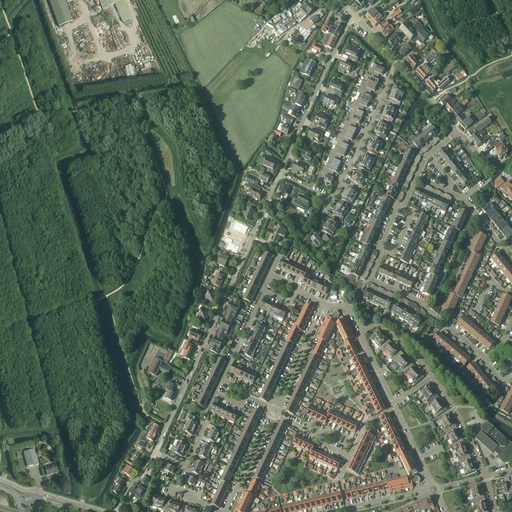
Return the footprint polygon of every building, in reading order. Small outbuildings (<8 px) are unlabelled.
[(73,23),(64,0),(49,0),(59,28),(73,23)] [(98,0),(103,11),(110,8),(109,7),(115,5),(123,23),(130,20),(123,2),(123,1),(122,0),(98,0)] [(302,7),(299,3),(297,1),(290,7),(295,12),(296,11),(300,16),(298,18),(311,6),(308,3),(302,7)] [(314,10),(311,6),(298,18),(301,22),(314,10)] [(410,11),(412,15),(419,10),(417,6),(410,11)] [(374,10),(366,18),(370,23),(375,17),(379,14),(381,12),(377,7),(374,10)] [(399,10),(389,17),(392,20),(401,13),(399,10)] [(323,16),(320,12),(315,16),(298,31),(304,38),(297,43),(300,48),(305,44),(304,43),(310,35),(309,34),(316,28),(313,25),(323,16)] [(375,17),(370,23),(374,27),(382,20),(386,16),(384,14),(380,18),(378,20),(375,17)] [(287,31),(284,26),(290,22),(289,19),(275,28),(271,20),(266,24),(277,30),(276,31),(277,31),(280,36),(287,31)] [(339,36),(342,28),(335,24),(333,27),(331,26),(332,23),(328,21),(325,27),(332,30),(331,32),(339,36)] [(384,22),(377,29),(381,34),(386,28),(385,28),(388,25),(385,22),(384,22)] [(396,33),(388,41),(393,47),(399,41),(401,39),(398,37),(401,34),(402,33),(410,41),(416,35),(423,28),(417,22),(410,29),(405,23),(398,30),(396,32),(396,33)] [(386,28),(381,34),(386,39),(393,32),(394,31),(395,32),(398,28),(396,26),(392,30),(391,28),(388,31),(386,28)] [(416,35),(410,41),(413,45),(419,39),(423,43),(431,35),(424,27),(423,28),(416,35)] [(337,39),(339,36),(331,32),(329,36),(326,34),(323,39),(325,40),(333,44),(332,44),(334,45),(337,39)] [(334,45),(332,44),(333,44),(325,40),(323,45),(332,50),(334,45)] [(404,47),(398,52),(403,57),(409,52),(411,49),(407,45),(404,47)] [(356,62),(359,57),(357,56),(358,53),(355,51),(356,49),(350,46),(346,54),(352,57),(350,60),(356,62)] [(430,54),(424,59),(425,61),(435,53),(433,51),(430,54)] [(432,56),(425,61),(428,64),(434,58),(435,57),(440,54),(440,53),(438,51),(437,51),(435,53),(432,56)] [(418,55),(416,52),(406,61),(410,65),(415,60),(413,58),(418,55)] [(309,78),(315,64),(306,59),(300,73),(309,78)] [(422,62),(420,60),(417,63),(415,60),(410,65),(413,69),(422,62)] [(349,74),(350,71),(352,72),(355,66),(349,63),(347,66),(342,63),(338,72),(344,75),(345,72),(349,74)] [(382,76),(384,70),(377,67),(377,66),(374,64),(371,69),(369,68),(367,72),(378,78),(379,75),(382,76)] [(433,73),(426,64),(416,72),(423,81),(433,73)] [(378,78),(367,72),(365,77),(367,78),(366,82),(376,87),(379,81),(377,80),(378,78)] [(435,83),(433,81),(436,78),(434,76),(426,84),(427,85),(427,86),(428,87),(429,87),(429,88),(435,83)] [(293,78),(289,87),(298,91),(302,82),(293,78)] [(450,82),(446,78),(439,83),(437,81),(435,83),(429,88),(430,89),(430,90),(431,91),(432,91),(433,92),(439,87),(441,85),(443,88),(450,82)] [(341,96),(344,90),(342,89),(343,87),(339,85),(340,82),(334,79),(330,88),(336,90),(335,93),(341,96)] [(376,87),(366,82),(364,86),(362,85),(360,89),(371,94),(372,91),(374,92),(376,87)] [(402,99),(405,92),(400,87),(398,89),(395,86),(393,88),(392,90),(393,90),(391,95),(402,99)] [(371,94),(360,89),(358,93),(360,94),(358,98),(369,103),(371,98),(369,97),(371,94)] [(304,103),(306,98),(296,94),(295,96),(296,96),(295,99),(297,100),(304,103)] [(402,99),(391,95),(389,99),(390,100),(389,102),(399,106),(402,99)] [(451,101),(453,99),(450,95),(448,97),(446,95),(440,100),(441,101),(440,102),(444,106),(451,101)] [(333,107),(335,105),(337,105),(339,100),(333,97),(332,100),(326,97),(322,105),(328,108),(330,105),(333,107)] [(369,103),(358,98),(356,102),(354,101),(352,105),(363,110),(364,107),(366,108),(369,103)] [(283,101),(282,108),(283,108),(288,110),(291,105),(286,103),(283,102),(283,101)] [(450,112),(451,113),(455,118),(461,113),(460,112),(463,110),(461,107),(466,104),(464,101),(459,105),(456,107),(450,112)] [(450,112),(456,107),(452,102),(446,107),(450,112)] [(352,105),(349,104),(348,107),(351,108),(350,109),(352,110),(350,114),(361,119),(364,114),(362,113),(363,110),(352,105)] [(398,109),(388,105),(387,107),(386,107),(384,112),(395,116),(398,109)] [(297,119),(300,111),(291,107),(289,111),(292,112),(291,116),(297,119)] [(395,116),(384,112),(382,116),(383,116),(382,119),(392,123),(395,116)] [(325,130),(328,124),(326,123),(327,120),(323,119),(325,116),(319,113),(315,121),(320,124),(319,127),(325,130)] [(361,119),(350,114),(349,118),(346,117),(344,121),(355,127),(357,124),(359,125),(361,119)] [(467,120),(462,114),(456,119),(461,124),(467,120)] [(281,119),(292,123),(293,120),(283,115),(281,119)] [(471,125),(473,124),(468,118),(467,120),(461,124),(466,131),(472,126),(471,125)] [(491,124),(487,118),(473,127),(468,131),(472,137),(472,138),(482,130),(491,124)] [(355,127),(344,121),(342,126),(344,127),(343,131),(354,136),(356,130),(354,129),(355,127)] [(391,126),(381,121),(380,124),(379,124),(377,128),(388,133),(391,126)] [(280,137),(282,133),(286,135),(287,134),(288,135),(291,128),(283,125),(280,132),(276,131),(274,135),(280,137)] [(438,133),(432,126),(428,129),(434,136),(438,133)] [(388,133),(377,128),(375,133),(376,133),(374,136),(384,140),(388,133)] [(434,136),(428,129),(424,133),(430,139),(434,136)] [(318,141),(319,138),(321,139),(324,133),(317,130),(316,133),(311,131),(307,139),(313,142),(314,139),(318,141)] [(482,130),(472,138),(472,137),(470,139),(476,148),(488,139),(482,131),(482,130)] [(354,136),(343,131),(341,135),(339,134),(337,138),(348,143),(349,140),(351,141),(354,136)] [(420,136),(418,133),(414,137),(416,139),(422,146),(426,143),(420,136)] [(430,139),(424,133),(420,136),(426,143),(430,139)] [(416,139),(414,137),(409,140),(409,141),(409,142),(409,143),(411,146),(413,144),(418,149),(422,146),(416,139)] [(348,143),(337,138),(335,142),(337,143),(335,147),(346,152),(349,147),(347,145),(348,143)] [(383,142),(373,138),(372,140),(371,140),(369,145),(380,150),(383,142)] [(503,146),(500,142),(493,147),(496,151),(503,146)] [(380,150),(369,145),(367,149),(368,149),(367,152),(376,157),(380,150)] [(500,159),(502,157),(504,159),(507,157),(505,155),(507,154),(504,150),(505,149),(503,146),(495,153),(497,156),(497,157),(498,158),(500,159)] [(310,163),(313,157),(311,156),(312,154),(308,152),(309,149),(303,147),(299,155),(305,157),(303,160),(310,163)] [(346,152),(335,147),(333,151),(331,150),(329,154),(340,159),(342,156),(344,157),(346,152)] [(449,152),(445,148),(439,153),(441,157),(442,158),(449,152)] [(414,153),(406,150),(404,154),(412,158),(414,153)] [(452,156),(449,152),(442,158),(441,157),(439,158),(440,160),(443,158),(445,161),(452,156)] [(340,159),(329,154),(327,158),(330,159),(328,163),(339,168),(341,163),(339,162),(340,159)] [(375,159),(366,154),(364,157),(364,156),(361,161),(372,166),(375,159)] [(412,158),(404,154),(402,159),(410,163),(412,158)] [(276,164),(273,163),(274,160),(266,156),(265,159),(266,160),(263,166),(273,170),(276,164)] [(455,160),(452,156),(445,161),(448,165),(455,160)] [(458,158),(455,160),(448,165),(445,166),(447,168),(449,166),(451,169),(458,164),(461,162),(458,158)] [(410,163),(402,159),(400,164),(408,167),(410,163)] [(372,166),(361,161),(359,165),(360,166),(359,168),(368,173),(372,166)] [(339,168),(328,163),(326,167),(324,166),(322,170),(333,175),(334,173),(336,174),(339,168)] [(302,174),(303,172),(305,173),(308,167),(302,164),(301,167),(295,164),(291,172),(297,175),(299,172),(302,174)] [(408,167),(400,164),(398,168),(406,172),(408,167)] [(462,168),(458,164),(451,169),(454,172),(455,173),(462,168)] [(406,172),(398,168),(396,173),(404,177),(406,172)] [(465,172),(462,168),(455,173),(454,172),(452,174),(453,176),(455,174),(458,177),(465,172)] [(333,175),(322,170),(320,175),(319,175),(317,179),(324,182),(331,185),(334,179),(331,178),(333,175)] [(367,175),(357,170),(356,173),(355,173),(353,177),(363,182),(367,175)] [(468,176),(465,172),(458,177),(460,180),(461,181),(468,176)] [(404,177),(396,173),(394,178),(402,181),(404,177)] [(258,180),(259,180),(267,184),(270,177),(263,174),(263,175),(261,174),(258,180)] [(471,180),(474,178),(470,174),(468,176),(461,181),(460,180),(458,182),(460,184),(462,182),(464,185),(471,180)] [(363,182),(353,177),(351,181),(351,182),(350,184),(360,189),(363,182)] [(402,181),(394,178),(392,182),(400,186),(402,181)] [(511,187),(508,182),(505,185),(504,184),(504,183),(500,178),(493,183),(497,189),(500,187),(505,194),(505,193),(508,196),(508,195),(511,199),(511,187)] [(400,186),(392,182),(389,187),(398,191),(400,186)] [(260,201),(263,194),(255,190),(257,188),(251,185),(249,191),(251,192),(250,196),(260,201)] [(358,192),(349,186),(347,189),(344,193),(354,199),(358,192)] [(291,189),(285,187),(283,193),(288,195),(291,189)] [(398,191),(389,187),(387,192),(395,195),(398,191)] [(421,192),(416,190),(413,197),(412,196),(410,200),(416,202),(417,200),(421,192)] [(395,195),(387,192),(385,196),(393,200),(395,195)] [(426,194),(421,192),(417,200),(422,202),(426,194)] [(354,199),(344,193),(342,197),(343,198),(341,200),(351,205),(354,199)] [(430,196),(426,194),(422,202),(427,204),(430,196)] [(310,204),(301,200),(301,199),(296,196),(292,205),(306,212),(307,212),(307,213),(307,214),(309,215),(310,214),(313,209),(312,208),(311,207),(309,208),(309,207),(311,204),(311,203),(310,204)] [(435,198),(430,196),(427,204),(431,207),(435,198)] [(391,201),(383,197),(381,202),(389,205),(391,201)] [(439,201),(435,198),(431,207),(436,209),(439,201)] [(444,203),(439,201),(436,209),(440,211),(444,203)] [(349,208),(340,202),(339,205),(338,204),(335,208),(345,214),(349,208)] [(389,205),(381,202),(378,206),(387,210),(389,205)] [(449,205),(444,203),(440,211),(445,213),(449,205)] [(250,222),(255,212),(251,210),(252,207),(246,204),(245,207),(248,209),(245,214),(243,215),(244,218),(244,219),(250,222)] [(493,209),(489,204),(482,210),(486,214),(493,209)] [(387,210),(378,206),(376,211),(385,215),(387,210)] [(345,214),(335,208),(333,213),(332,216),(341,221),(345,214)] [(496,213),(493,209),(486,214),(489,219),(496,213)] [(466,218),(468,213),(460,210),(458,214),(466,218)] [(385,215),(376,211),(374,216),(382,219),(385,215)] [(500,217),(496,213),(489,219),(493,223),(500,217)] [(374,216),(372,214),(369,219),(372,220),(380,224),(382,219),(374,216)] [(429,218),(421,214),(419,219),(427,223),(429,218)] [(466,218),(458,214),(456,219),(464,223),(466,218)] [(503,222),(500,217),(493,223),(496,228),(503,222)] [(241,222),(231,218),(216,253),(221,256),(228,241),(230,241),(232,235),(235,236),(239,227),(241,222)] [(340,223),(331,218),(329,220),(328,220),(326,224),(336,230),(340,223)] [(427,223),(419,219),(417,224),(425,227),(427,223)] [(464,223),(456,219),(454,224),(462,227),(464,223)] [(380,224),(372,220),(370,225),(378,229),(380,224)] [(507,226),(503,222),(496,228),(500,232),(507,226)] [(336,230),(326,224),(323,228),(324,229),(322,231),(332,237),(336,230)] [(425,227),(417,224),(415,228),(423,232),(425,227)] [(454,224),(452,228),(451,228),(457,231),(460,232),(462,227),(454,224)] [(378,229),(370,225),(368,230),(376,233),(378,229)] [(511,231),(507,226),(500,232),(504,236),(511,231)] [(287,231),(278,227),(277,230),(276,230),(274,234),(280,237),(284,238),(287,231)] [(452,228),(449,227),(447,232),(455,236),(457,231),(451,228),(452,228)] [(368,230),(365,228),(363,233),(374,238),(376,233),(368,230)] [(423,232),(415,228),(412,233),(421,237),(423,232)] [(455,236),(447,232),(445,237),(453,240),(455,236)] [(374,238),(363,233),(361,237),(362,238),(361,238),(372,243),(374,238)] [(421,237),(412,233),(410,238),(418,241),(421,237)] [(280,237),(274,234),(270,243),(277,245),(280,237)] [(484,242),(487,237),(478,234),(476,238),(484,242)] [(324,245),(324,244),(329,240),(325,235),(320,239),(317,235),(310,240),(312,242),(311,243),(311,244),(311,245),(311,246),(312,246),(313,247),(314,246),(315,246),(317,249),(324,245)] [(453,240),(445,237),(443,241),(451,245),(453,240)] [(233,238),(231,243),(232,243),(240,247),(242,242),(235,239),(233,238)] [(372,243),(361,238),(359,243),(370,247),(372,243)] [(418,241),(410,238),(408,242),(416,246),(418,241)] [(484,242),(476,238),(474,243),(482,247),(484,242)] [(451,245),(443,241),(441,246),(449,250),(451,245)] [(416,246),(408,242),(406,247),(414,251),(416,246)] [(482,247),(474,243),(472,248),(480,251),(482,247)] [(371,250),(363,246),(361,251),(369,254),(371,250)] [(449,250),(441,246),(439,251),(447,254),(449,250)] [(414,251),(406,247),(404,252),(412,255),(414,251)] [(480,251),(472,248),(470,253),(472,254),(472,253),(478,256),(480,251)] [(369,254),(361,251),(359,255),(367,259),(369,254)] [(447,254),(439,251),(437,255),(445,259),(447,254)] [(412,255),(404,252),(402,256),(410,260),(412,255)] [(272,257),(264,253),(262,258),(270,262),(272,257)] [(478,256),(472,253),(472,254),(470,258),(478,262),(481,257),(478,256)] [(501,258),(498,253),(491,259),(494,263),(501,258)] [(367,259),(359,255),(356,260),(365,264),(367,259)] [(445,259),(437,255),(435,260),(443,263),(445,259)] [(228,259),(222,256),(218,265),(224,268),(228,259)] [(410,260),(402,256),(400,261),(408,265),(410,260)] [(270,262),(262,258),(260,262),(268,266),(270,262)] [(478,262),(470,258),(468,263),(476,266),(478,262)] [(504,261),(501,258),(494,263),(497,267),(504,261)] [(290,263),(285,260),(281,269),(286,271),(290,263)] [(365,264),(356,260),(354,265),(362,268),(365,264)] [(443,263),(435,260),(433,264),(441,268),(443,263)] [(508,265),(504,261),(497,267),(501,271),(508,265)] [(268,266),(260,262),(258,267),(266,271),(268,266)] [(294,265),(290,263),(286,271),(290,273),(294,265)] [(476,266),(468,263),(466,267),(474,271),(476,266)] [(432,265),(430,264),(428,268),(431,269),(430,269),(439,273),(441,268),(433,264),(432,265)] [(299,267),(294,265),(290,273),(295,275),(299,267)] [(362,268),(354,265),(352,269),(360,273),(362,268)] [(387,267),(382,265),(378,273),(383,276),(387,267)] [(511,269),(508,265),(501,271),(504,275),(511,269)] [(266,271),(258,267),(256,272),(264,275),(266,271)] [(304,269),(299,267),(295,275),(300,277),(304,269)] [(391,270),(387,267),(383,276),(388,278),(391,270)] [(474,271),(466,267),(464,272),(472,276),(474,271)] [(212,270),(207,268),(204,274),(208,276),(209,274),(210,274),(212,270)] [(308,272),(304,269),(300,277),(304,279),(304,280),(306,276),(308,272)] [(360,273),(352,269),(350,274),(358,278),(360,273)] [(439,273),(430,269),(428,274),(430,275),(431,275),(436,277),(439,273)] [(396,272),(391,270),(388,278),(392,280),(396,272)] [(264,275),(256,272),(253,276),(261,280),(264,275)] [(401,274),(396,272),(392,280),(397,282),(401,274)] [(472,276),(464,272),(462,277),(470,281),(472,276)] [(224,277),(217,273),(212,284),(219,287),(224,277)] [(405,276),(401,274),(397,282),(402,284),(405,276)] [(436,277),(431,275),(430,275),(428,279),(437,283),(439,278),(436,277)] [(261,280),(253,276),(251,281),(259,285),(261,280)] [(306,276),(304,280),(304,279),(302,284),(307,286),(311,278),(306,276)] [(410,278),(405,276),(402,284),(406,286),(410,278)] [(470,281),(462,277),(460,282),(468,285),(470,281)] [(315,280),(311,278),(307,286),(312,288),(315,280)] [(415,280),(410,278),(406,286),(411,288),(415,280)] [(437,283),(428,279),(426,284),(434,288),(437,283)] [(320,282),(315,280),(312,288),(316,290),(320,282)] [(259,285),(251,281),(249,285),(257,289),(259,285)] [(325,284),(320,282),(316,290),(321,292),(325,284)] [(468,285),(460,282),(457,286),(466,290),(468,285)] [(202,283),(200,289),(206,292),(206,290),(208,291),(210,292),(212,287),(208,286),(202,283)] [(426,284),(424,283),(421,287),(424,289),(432,292),(434,288),(426,284)] [(329,287),(325,284),(321,292),(326,295),(329,287)] [(257,289),(249,285),(247,290),(255,294),(257,289)] [(466,290),(457,286),(455,291),(464,295),(466,290)] [(432,292),(424,289),(422,293),(430,297),(432,292)] [(255,294),(247,290),(245,295),(253,298),(255,294)] [(369,292),(364,290),(360,298),(365,300),(369,292)] [(216,294),(208,291),(206,295),(205,295),(203,299),(213,303),(216,294)] [(455,291),(453,295),(459,298),(461,299),(464,295),(455,291)] [(373,294),(369,292),(365,300),(370,302),(373,294)] [(378,296),(373,294),(370,302),(374,304),(378,296)] [(453,295),(451,294),(449,299),(457,303),(459,298),(453,295)] [(253,298),(245,295),(242,299),(250,303),(253,298)] [(511,299),(503,295),(501,300),(509,303),(511,299)] [(382,298),(378,296),(374,304),(379,306),(382,298)] [(242,303),(232,298),(231,302),(233,302),(230,308),(237,311),(240,305),(242,303)] [(387,300),(382,298),(379,306),(383,309),(387,300)] [(457,303),(449,299),(447,304),(455,307),(457,303)] [(392,303),(387,300),(383,309),(388,311),(392,303)] [(509,303),(501,300),(499,304),(507,308),(509,303)] [(268,303),(263,301),(260,309),(264,311),(268,303)] [(273,305),(268,303),(264,311),(269,313),(273,305)] [(400,307),(396,304),(391,312),(395,315),(400,307)] [(455,307),(447,304),(445,308),(453,312),(455,307)] [(507,308),(499,304),(497,309),(505,313),(507,308)] [(277,307),(273,305),(269,313),(274,315),(277,307)] [(313,309),(305,305),(303,310),(311,314),(313,309)] [(282,309),(277,307),(274,315),(278,318),(282,309)] [(404,310),(400,307),(395,315),(400,317),(404,310)] [(237,311),(230,308),(227,313),(226,312),(224,316),(233,320),(235,317),(234,317),(237,311)] [(453,312),(445,308),(442,313),(451,317),(453,312)] [(209,313),(201,309),(199,314),(197,313),(196,317),(205,321),(209,313)] [(287,312),(282,309),(278,318),(283,320),(287,312)] [(505,313),(497,309),(495,314),(503,317),(505,313)] [(311,314),(303,310),(301,314),(309,318),(311,314)] [(409,313),(404,310),(400,317),(404,320),(409,313)] [(413,315),(409,313),(404,320),(408,323),(413,315)] [(309,318),(301,314),(299,319),(307,323),(309,318)] [(503,317),(495,314),(493,318),(501,322),(503,317)] [(417,318),(413,315),(408,323),(413,325),(417,318)] [(233,320),(224,316),(223,319),(224,319),(222,325),(229,328),(232,322),(232,323),(233,320)] [(332,320),(325,316),(324,317),(326,318),(321,328),(320,328),(319,330),(320,330),(316,338),(315,337),(315,338),(319,340),(326,343),(334,324),(330,322),(332,320)] [(346,317),(346,316),(339,320),(341,322),(337,324),(345,343),(346,343),(352,340),(356,338),(356,337),(355,338),(351,330),(352,330),(351,328),(350,328),(345,318),(346,317)] [(467,321),(463,317),(457,324),(462,328),(467,321)] [(422,321),(417,318),(413,325),(417,328),(422,321)] [(501,322),(493,318),(491,323),(499,327),(501,322)] [(307,323),(299,319),(296,324),(305,327),(307,323)] [(471,324),(467,321),(462,328),(465,331),(471,324)] [(305,327),(296,324),(294,328),(301,331),(300,331),(302,332),(305,327)] [(475,327),(471,324),(465,331),(469,334),(475,327)] [(229,328),(222,325),(219,330),(218,329),(216,333),(225,337),(227,334),(226,334),(229,328)] [(267,329),(259,325),(257,328),(255,327),(254,329),(265,334),(267,329)] [(294,328),(292,327),(290,332),(298,336),(300,331),(301,331),(294,328)] [(479,331),(475,327),(469,334),(473,337),(479,331)] [(198,342),(200,336),(197,335),(199,332),(194,329),(192,334),(191,334),(189,338),(191,339),(192,339),(198,342)] [(265,334),(254,329),(253,331),(255,332),(254,335),(262,339),(265,334)] [(380,332),(377,330),(369,339),(372,342),(372,341),(376,344),(383,337),(379,333),(380,332)] [(483,334),(479,331),(473,337),(477,341),(483,334)] [(298,336),(290,332),(288,336),(296,340),(298,336)] [(225,337),(216,333),(215,336),(216,337),(214,342),(221,345),(224,340),(225,337)] [(443,337),(439,333),(433,340),(437,343),(443,337)] [(487,337),(483,334),(477,341),(481,344),(487,337)] [(262,339),(254,335),(252,338),(250,337),(249,339),(260,344),(262,339)] [(296,340),(288,336),(286,341),(294,345),(296,340)] [(386,340),(383,337),(376,344),(379,347),(379,348),(381,350),(389,341),(387,339),(386,340)] [(447,340),(443,337),(437,343),(441,347),(447,340)] [(491,340),(487,337),(481,344),(485,347),(491,340)] [(260,344),(249,339),(248,341),(250,342),(249,345),(258,349),(260,344)] [(326,343),(319,340),(317,345),(325,349),(328,344),(326,343)] [(352,340),(346,343),(345,343),(344,344),(346,348),(354,345),(352,340)] [(451,343),(447,340),(441,347),(445,350),(451,343)] [(495,344),(491,340),(485,347),(489,351),(495,344)] [(392,344),(389,341),(381,350),(383,353),(384,352),(388,355),(395,348),(391,344),(392,344)] [(221,345),(214,342),(211,347),(209,347),(208,350),(217,354),(219,352),(218,351),(221,345)] [(183,356),(190,359),(192,355),(191,355),(193,350),(190,349),(192,346),(186,343),(183,349),(186,351),(183,356)] [(293,347),(285,343),(282,348),(291,352),(293,347)] [(454,346),(451,343),(445,350),(449,353),(454,346)] [(258,349),(249,345),(247,348),(245,347),(244,349),(255,354),(258,349)] [(325,349),(317,345),(315,349),(323,353),(325,349)] [(356,349),(354,345),(346,348),(348,353),(356,349)] [(458,350),(454,346),(449,353),(453,357),(458,350)] [(291,352),(282,348),(280,353),(288,356),(291,352)] [(398,351),(395,348),(388,355),(391,358),(390,359),(393,361),(402,353),(399,350),(398,351)] [(255,354),(244,349),(243,351),(246,352),(244,356),(253,360),(255,354)] [(323,353),(315,349),(313,354),(321,358),(323,353)] [(359,354),(356,349),(348,353),(350,358),(359,354)] [(462,353),(458,350),(453,357),(456,360),(462,353)] [(288,356),(280,353),(278,357),(286,361),(288,356)] [(404,356),(402,353),(393,361),(395,364),(396,363),(399,367),(407,360),(403,356),(404,356)] [(466,356),(462,353),(456,360),(460,363),(466,356)] [(320,360),(312,356),(310,361),(318,365),(320,360)] [(362,361),(359,356),(351,360),(354,365),(362,361)] [(460,363),(464,367),(470,360),(466,356),(460,363)] [(286,361),(278,357),(276,362),(284,366),(286,361)] [(226,362),(218,358),(215,363),(224,367),(226,362)] [(155,359),(152,366),(159,369),(161,364),(162,362),(155,359)] [(410,364),(407,360),(399,367),(402,370),(402,371),(404,373),(413,365),(411,363),(410,364)] [(318,365),(310,361),(307,365),(315,369),(318,365)] [(364,366),(362,361),(354,365),(356,370),(364,366)] [(284,366),(276,362),(274,366),(282,370),(284,366)] [(224,367),(215,363),(213,368),(221,371),(224,367)] [(477,367),(474,363),(467,369),(470,373),(477,367)] [(238,366),(233,364),(230,372),(234,375),(238,366)] [(315,369),(307,365),(305,370),(313,374),(315,369)] [(415,368),(413,365),(404,373),(406,376),(407,375),(410,379),(417,372),(414,368),(415,368)] [(152,366),(148,373),(156,376),(158,371),(159,369),(152,366)] [(243,369),(238,366),(234,375),(239,377),(243,369)] [(282,370),(274,366),(272,371),(280,375),(282,370)] [(367,371),(364,366),(356,370),(358,375),(367,371)] [(480,371),(477,367),(470,373),(473,377),(480,371)] [(221,371),(213,368),(211,372),(219,376),(221,371)] [(247,371),(243,369),(239,377),(244,379),(247,371)] [(313,374),(305,370),(303,375),(311,378),(313,374)] [(252,373),(247,371),(244,379),(248,381),(252,373)] [(280,375),(272,371),(269,376),(277,379),(280,375)] [(369,376),(367,371),(358,375),(361,380),(369,376)] [(483,375),(480,371),(473,377),(476,381),(483,375)] [(219,376),(211,372),(209,377),(217,381),(219,376)] [(421,376),(417,372),(410,379),(413,382),(412,383),(415,386),(424,377),(422,375),(421,376)] [(257,375),(252,373),(248,381),(253,383),(257,375)] [(311,378),(303,375),(301,379),(309,383),(311,378)] [(487,379),(483,375),(476,381),(480,385),(487,379)] [(277,379),(269,376),(267,380),(275,384),(277,379)] [(371,381),(369,376),(361,380),(363,385),(371,381)] [(217,381),(209,377),(207,381),(215,385),(217,381)] [(309,383),(301,379),(299,384),(307,388),(309,383)] [(490,383),(487,379),(480,385),(483,389),(490,383)] [(275,384),(267,380),(265,385),(273,389),(275,384)] [(215,385),(207,381),(205,386),(213,390),(215,385)] [(374,386),(371,381),(363,385),(365,390),(374,386)] [(168,383),(165,390),(172,393),(175,386),(168,383)] [(430,386),(428,383),(418,390),(420,393),(421,393),(424,396),(432,391),(429,387),(430,386)] [(483,389),(486,393),(493,387),(490,383),(483,389)] [(307,388),(299,384),(296,388),(305,392),(307,388)] [(273,389),(265,385),(263,389),(271,393),(273,389)] [(213,390),(205,386),(202,391),(210,394),(213,390)] [(376,390),(374,386),(365,390),(368,394),(376,390)] [(305,392),(296,388),(294,393),(302,397),(305,392)] [(271,393),(263,389),(261,394),(269,398),(271,393)] [(378,395),(376,390),(368,394),(370,399),(378,395)] [(210,394),(202,391),(200,395),(208,399),(210,394)] [(435,395),(432,391),(424,396),(427,400),(426,401),(427,403),(425,405),(438,397),(436,394),(435,395)] [(302,397),(294,393),(292,398),(300,401),(302,397)] [(269,398),(261,394),(258,399),(266,403),(269,398)] [(208,399),(200,395),(198,400),(206,404),(208,399)] [(381,400),(378,395),(370,399),(372,404),(381,400)] [(440,399),(438,397),(425,405),(426,406),(428,404),(430,406),(431,406),(433,410),(441,404),(439,400),(440,399)] [(300,401),(292,398),(290,402),(298,406),(300,401)] [(206,404),(198,400),(196,405),(204,408),(206,404)] [(383,405),(381,400),(372,404),(375,409),(383,405)] [(511,407),(511,405),(505,401),(503,406),(511,410),(511,407)] [(298,406),(290,402),(288,407),(296,411),(298,406)] [(219,406),(215,404),(211,412),(216,414),(219,406)] [(444,408),(441,404),(433,410),(436,414),(435,414),(437,417),(447,410),(445,407),(444,408)] [(386,410),(383,405),(375,409),(377,414),(386,410)] [(224,408),(219,406),(216,414),(220,416),(224,408)] [(511,410),(503,406),(500,411),(508,415),(511,410)] [(296,411),(288,407),(285,412),(294,415),(296,411)] [(315,409),(310,407),(306,415),(311,417),(315,409)] [(229,411),(224,408),(220,416),(225,419),(229,411)] [(261,413),(253,409),(251,414),(259,418),(261,413)] [(320,411),(315,409),(311,417),(316,419),(320,411)] [(233,413),(229,411),(225,419),(229,421),(233,413)] [(324,414),(320,411),(316,419),(320,422),(324,414)] [(335,414),(331,412),(329,416),(327,420),(332,422),(335,414)] [(238,415),(233,413),(229,421),(234,423),(238,415)] [(451,421),(449,417),(450,416),(449,413),(438,419),(439,422),(440,421),(443,425),(451,421)] [(193,422),(195,418),(196,419),(196,418),(188,414),(185,419),(188,420),(185,426),(194,430),(197,424),(193,422)] [(259,418),(251,414),(249,419),(257,423),(259,418)] [(329,416),(324,414),(320,422),(325,424),(327,420),(329,416)] [(340,416),(335,414),(332,422),(336,424),(340,416)] [(390,419),(387,414),(379,418),(382,423),(390,419)] [(345,418),(340,416),(336,424),(341,426),(345,418)] [(349,420),(345,418),(341,426),(345,428),(349,420)] [(257,423),(249,419),(247,423),(255,427),(257,423)] [(392,424),(390,419),(382,423),(384,428),(392,424)] [(354,423),(349,420),(345,428),(350,431),(354,423)] [(456,427),(455,425),(454,425),(451,421),(443,425),(445,430),(444,430),(445,433),(456,427)] [(511,454),(511,444),(487,421),(480,429),(482,431),(476,438),(492,454),(494,452),(500,457),(498,459),(504,464),(504,463),(505,464),(511,463),(511,462),(511,461),(511,456),(511,454)] [(289,426),(280,422),(278,427),(286,431),(289,426)] [(255,427),(247,423),(245,428),(253,432),(255,427)] [(359,425),(354,423),(350,431),(355,433),(359,425)] [(150,432),(156,435),(159,428),(150,424),(149,428),(148,427),(146,431),(150,432)] [(395,429),(392,424),(384,428),(386,433),(395,429)] [(194,430),(185,426),(183,431),(180,430),(179,433),(185,435),(186,433),(192,435),(194,430)] [(286,431),(278,427),(276,432),(284,435),(286,431)] [(459,435),(456,431),(458,430),(456,427),(445,433),(447,436),(448,436),(450,440),(459,435)] [(218,431),(212,428),(209,434),(218,438),(221,433),(223,434),(225,431),(219,429),(218,431)] [(253,432),(245,428),(242,433),(250,436),(253,432)] [(397,434),(395,429),(386,433),(389,438),(397,434)] [(150,432),(149,435),(146,434),(144,438),(143,437),(138,446),(142,448),(143,445),(144,446),(147,439),(153,442),(156,435),(150,432)] [(284,435),(276,432),(274,436),(282,440),(284,435)] [(250,436),(242,433),(240,437),(248,441),(250,436)] [(362,437),(361,439),(362,440),(361,443),(371,447),(373,443),(375,438),(365,433),(364,436),(363,435),(362,437)] [(218,438),(209,434),(206,439),(212,442),(211,445),(217,448),(218,445),(215,444),(218,438)] [(399,439),(397,434),(389,438),(391,443),(399,439)] [(464,442),(462,439),(461,440),(459,435),(450,440),(452,444),(451,445),(453,448),(464,442)] [(282,440),(274,436),(272,441),(280,445),(282,440)] [(301,439),(296,436),(293,444),(297,447),(301,439)] [(248,441),(240,437),(238,442),(246,446),(248,441)] [(182,440),(177,438),(175,440),(178,442),(175,447),(184,451),(187,446),(181,443),(182,440)] [(306,441),(301,439),(297,447),(302,449),(306,441)] [(402,443),(399,439),(391,443),(393,447),(402,443)] [(280,445),(272,441),(269,445),(277,449),(280,445)] [(310,443),(306,441),(302,449),(307,451),(310,443)] [(246,446),(238,442),(236,446),(244,450),(246,446)] [(466,451),(464,446),(465,446),(464,442),(453,448),(454,451),(455,450),(457,455),(466,451)] [(315,445),(310,443),(307,451),(311,453),(313,449),(315,445)] [(357,447),(356,449),(358,449),(357,452),(367,457),(369,452),(371,447),(361,443),(360,445),(358,444),(357,447)] [(404,448),(402,443),(393,447),(396,452),(404,448)] [(204,445),(201,450),(210,454),(213,455),(215,450),(216,450),(217,451),(218,448),(217,448),(211,445),(210,444),(208,447),(204,445)] [(277,449),(269,445),(267,450),(275,454),(277,449)] [(244,450),(236,446),(234,451),(242,455),(244,450)] [(184,451),(175,447),(173,452),(170,451),(169,454),(175,457),(176,454),(182,457),(184,451)] [(23,451),(24,453),(28,468),(39,464),(35,450),(33,450),(33,448),(23,451)] [(406,453),(404,448),(396,452),(398,457),(400,457),(400,456),(406,453)] [(318,451),(313,449),(311,453),(309,457),(314,460),(318,451)] [(210,454),(201,450),(199,456),(205,458),(203,461),(209,464),(210,461),(208,460),(210,454)] [(275,454),(267,450),(265,455),(273,459),(275,454)] [(242,455),(234,451),(231,456),(240,460),(242,455)] [(318,451),(314,460),(311,466),(314,467),(317,461),(318,462),(322,454),(318,451)] [(411,452),(411,451),(406,453),(400,456),(400,457),(409,475),(413,473),(414,476),(421,472),(420,471),(419,472),(414,462),(416,461),(415,459),(413,460),(410,452),(411,452)] [(470,458),(469,455),(468,455),(466,451),(457,455),(459,459),(458,459),(459,462),(470,458)] [(353,456),(352,458),(353,459),(352,461),(362,466),(364,461),(367,457),(357,452),(355,454),(354,454),(353,456)] [(327,456),(322,454),(318,462),(323,464),(327,456)] [(273,459),(265,455),(263,459),(271,463),(273,459)] [(240,460),(231,456),(229,460),(237,464),(240,460)] [(331,458),(327,456),(323,464),(328,466),(331,458)] [(336,460),(331,458),(328,466),(332,468),(336,460)] [(472,466),(470,461),(471,461),(470,458),(459,462),(460,466),(461,465),(463,470),(472,466)] [(271,463),(263,459),(261,464),(269,468),(271,463)] [(237,464),(229,460),(227,465),(235,469),(237,464)] [(341,462),(336,460),(332,468),(337,471),(341,462)] [(202,464),(196,461),(194,466),(203,471),(205,465),(208,467),(209,464),(203,461),(202,464)] [(349,465),(348,467),(349,468),(348,470),(358,475),(360,470),(362,466),(352,461),(351,463),(350,463),(349,465)] [(269,468),(261,464),(259,469),(267,472),(269,468)] [(59,473),(57,465),(45,468),(47,476),(52,474),(58,472),(58,473),(59,473)] [(176,469),(167,465),(166,467),(163,466),(160,472),(163,473),(164,470),(173,475),(176,469)] [(127,466),(122,472),(130,478),(135,471),(127,466)] [(203,471),(194,466),(191,472),(197,475),(196,477),(201,480),(203,477),(200,476),(203,471)] [(463,470),(465,474),(464,474),(465,478),(476,473),(475,470),(474,470),(472,466),(463,470)] [(224,471),(232,475),(234,470),(226,467),(224,471)] [(267,472),(259,469),(256,473),(264,477),(267,472)] [(222,476),(230,480),(232,475),(224,471),(222,476)] [(264,477),(256,473),(254,478),(262,482),(264,477)] [(230,480),(222,476),(220,481),(221,482),(222,482),(228,484),(230,480)] [(194,480),(189,477),(186,483),(195,487),(197,482),(200,483),(201,480),(196,477),(194,480)] [(408,482),(407,478),(387,483),(389,490),(390,495),(391,494),(390,493),(399,491),(399,492),(401,492),(401,490),(412,488),(412,489),(413,489),(411,482),(408,482)] [(118,495),(122,489),(123,488),(123,487),(122,486),(124,483),(119,479),(116,484),(117,486),(113,492),(118,495)] [(261,484),(253,480),(251,485),(259,489),(261,484)] [(228,484),(222,482),(221,482),(219,486),(227,490),(230,485),(228,484)] [(511,494),(508,482),(505,483),(505,484),(500,485),(503,494),(507,493),(508,495),(511,494)] [(481,492),(480,487),(481,487),(480,484),(468,487),(469,491),(471,490),(472,495),(481,492)] [(259,489),(251,485),(249,490),(257,493),(259,489)] [(500,485),(496,486),(495,485),(492,486),(495,498),(498,497),(498,496),(503,494),(500,485)] [(129,494),(131,495),(131,496),(133,497),(133,496),(136,499),(137,497),(139,498),(145,490),(139,486),(136,490),(133,488),(129,494)] [(227,490),(219,486),(217,491),(225,495),(227,490)] [(249,490),(246,494),(253,497),(252,497),(254,498),(257,493),(249,490)] [(225,495),(217,491),(215,495),(223,499),(225,495)] [(246,494),(242,492),(241,493),(243,493),(239,501),(238,500),(237,502),(238,503),(234,511),(245,511),(252,497),(253,497),(246,494)] [(485,499),(484,496),(483,497),(481,492),(472,495),(473,499),(472,500),(473,503),(485,499)] [(156,496),(153,495),(149,506),(152,508),(153,506),(157,508),(160,499),(156,497),(156,496)] [(223,499),(215,495),(213,500),(221,504),(223,499)] [(434,506),(430,497),(425,499),(429,510),(431,509),(430,508),(434,506)] [(165,500),(160,499),(157,508),(162,510),(161,511),(164,511),(168,500),(165,499),(165,500)] [(429,510),(425,499),(420,502),(424,510),(427,509),(428,510),(429,510)] [(486,508),(485,503),(486,503),(485,499),(473,503),(474,506),(475,506),(476,510),(486,508)] [(171,501),(168,500),(164,511),(167,511),(168,511),(172,511),(176,504),(171,502),(171,501)] [(221,504),(213,500),(211,505),(219,509),(221,504)] [(424,510),(420,502),(415,504),(419,511),(421,511),(424,510)]
